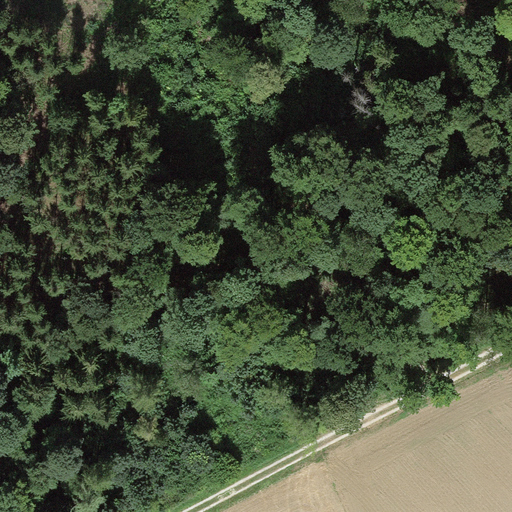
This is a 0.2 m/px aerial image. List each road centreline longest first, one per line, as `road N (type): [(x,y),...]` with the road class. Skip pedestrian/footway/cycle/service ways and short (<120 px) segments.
road 1 (track): [(511,347),(195,511)]
road 2 (track): [(0,211),(73,72),(143,0)]
road 3 (track): [(324,0),(465,47)]
